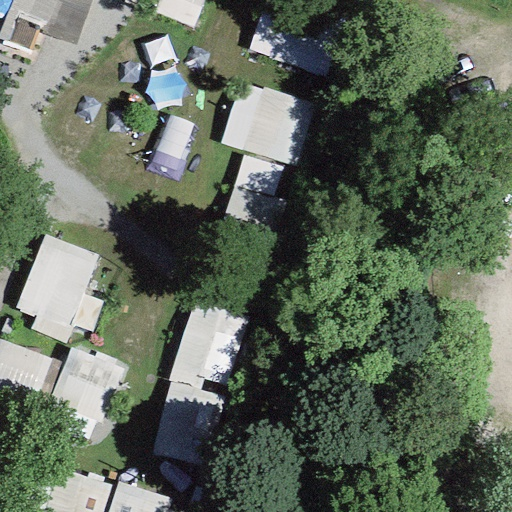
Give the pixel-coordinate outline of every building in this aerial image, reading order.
[(8,0),(0,23),(0,44),(31,56),(39,34),(74,47),(91,0),(8,0)] [(206,15),(207,0),(165,0),(164,10),(206,15)] [(222,0),(212,38),(270,56),(287,0),(222,0)] [(251,72),(229,132),(297,158),(320,98),(251,72)] [(96,163),(161,194),(187,140),(122,109),(96,163)] [(271,227),(286,154),(242,145),(227,219),(271,227)] [(44,228),(19,310),(82,329),(107,247),(44,228)] [(209,460),(248,318),(193,303),(153,444),(209,460)] [(0,387),(36,402),(57,351),(0,328),(0,387)] [(83,341),(56,397),(97,418),(125,361),(83,341)] [(55,455),(31,511),(101,511),(115,480),(55,455)] [(125,474),(107,511),(200,511),(201,509),(125,474)]
